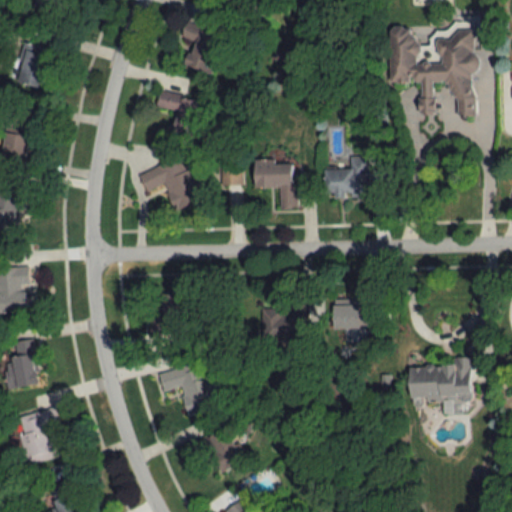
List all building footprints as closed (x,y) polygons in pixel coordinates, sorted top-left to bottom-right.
[(390,82),(420,82),(420,113),(435,113),(434,82),(454,82),(455,116),(474,116),(474,70),(476,70),(475,17),(452,17),(453,31),(430,31),(430,46),(414,46),(414,26),(389,27),(390,82)] [(219,32),(184,23),(180,37),(193,41),(186,66),(208,72),(219,32)] [(46,88),(55,49),(24,42),(16,81),(46,88)] [(156,107),(177,112),(171,139),(199,145),(209,101),(159,91),(156,107)] [(1,161),(32,164),(36,121),(5,118),(1,161)] [(138,174),(145,192),(163,185),(174,211),(203,199),(191,167),(186,169),(181,157),(138,174)] [(368,197),(368,157),(349,157),(349,169),(324,169),(324,197),(368,197)] [(254,161),(254,188),(279,187),(279,209),(295,209),(295,161),(254,161)] [(220,185),(242,185),(242,167),(220,167),(220,185)] [(0,239),(18,239),(18,208),(28,208),(28,190),(0,189),(0,239)] [(27,285),(29,285),(28,267),(0,267),(0,312),(28,312),(27,285)] [(162,296),(162,317),(151,317),(150,334),(185,335),(185,296),(162,296)] [(9,341),(10,387),(36,386),(35,340),(9,341)] [(470,357),(454,357),(454,364),(408,366),(409,401),(472,399),(470,357)] [(158,373),(162,392),(179,387),(187,414),(229,403),(224,382),(209,386),(203,361),(158,373)] [(51,427),(58,425),(55,408),(17,417),(27,464),(57,458),(51,427)] [(205,437),(218,472),(246,461),(232,427),(205,437)] [(91,511),(80,476),(49,486),(57,511),(91,511)] [(253,511),(244,498),(225,510),(226,511),(253,511)]
